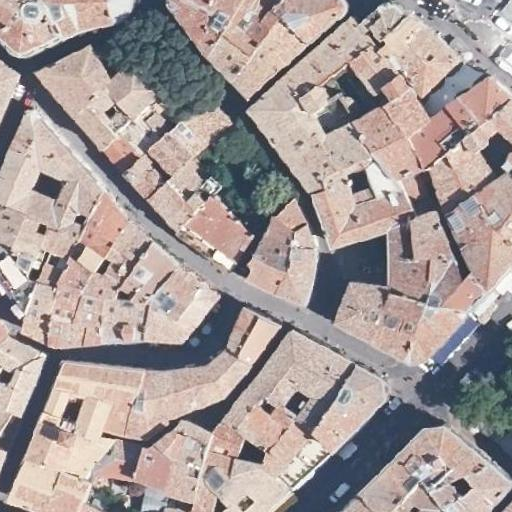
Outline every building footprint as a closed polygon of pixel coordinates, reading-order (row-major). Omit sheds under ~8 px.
[(62,35),(53,0),(0,0),(0,31),(13,44),(15,46),(17,47),(19,48),(21,48),(24,49),(27,49),(30,49),(32,48),(34,48),(35,47),(36,47),(37,46),(62,35)] [(53,0),(62,35),(83,25),(122,18),(124,16),(127,15),(130,13),(132,10),(134,8),(136,5),(137,2),(137,0),(53,0)] [(190,23),(210,50),(230,18),(241,0),(172,0),(173,1),(181,11),(190,23)] [(219,59),(233,74),(275,21),(266,13),(275,1),(275,0),(241,0),(230,18),(210,50),(214,54),(219,59)] [(275,0),(275,1),(306,41),(322,27),(345,6),(347,5),(348,4),(348,3),(348,2),(347,0),(275,0)] [(380,0),(374,6),(361,18),(376,35),(379,37),(410,8),(400,0),(380,0)] [(275,21),(233,74),(240,81),(250,92),(279,66),(286,60),(299,48),(306,41),(275,1),(266,13),(275,21)] [(379,37),(376,35),(351,55),(374,84),(377,88),(386,80),(394,93),(412,81),(420,94),(444,70),(461,53),(410,8),(379,37)] [(282,143),(314,186),(328,183),(325,170),(340,163),(329,125),(354,113),(359,110),(356,107),(357,105),(357,103),(357,101),(356,99),(354,94),(351,92),(347,89),(343,89),(330,71),(340,63),(351,55),(376,35),(361,18),(353,11),(347,16),(294,64),(253,104),(282,143)] [(93,40),(38,66),(72,105),(104,142),(119,128),(141,152),(171,125),(209,90),(179,66),(164,81),(156,71),(139,52),(114,74),(93,40)] [(0,121),(7,103),(20,69),(2,56),(0,54),(0,121)] [(427,160),(428,163),(431,161),(439,154),(475,124),(488,113),(511,94),(511,88),(493,70),(467,88),(433,113),(410,128),(427,160)] [(354,113),(397,174),(400,173),(428,163),(427,160),(410,128),(433,113),(426,102),(420,94),(412,81),(394,93),(387,98),(384,95),(359,110),(354,113)] [(224,106),(209,90),(171,125),(195,150),(233,116),(229,112),(224,106)] [(447,206),(477,186),(489,206),(498,219),(511,232),(511,94),(488,113),(475,124),(439,154),(431,161),(434,169),(445,200),(447,206)] [(68,142),(33,103),(30,103),(27,110),(0,177),(0,230),(15,237),(16,238),(38,250),(49,254),(44,265),(62,272),(66,264),(83,227),(74,222),(79,212),(88,217),(92,208),(104,183),(78,154),(68,142)] [(335,240),(364,231),(392,223),(422,217),(397,174),(354,113),(329,125),(340,163),(325,170),(328,183),(314,186),(335,240)] [(141,152),(126,166),(138,178),(150,191),(192,153),(195,150),(171,125),(141,152)] [(119,128),(104,142),(108,148),(116,156),(126,166),(141,152),(119,128)] [(223,179),(195,150),(192,153),(150,191),(162,205),(178,221),(180,223),(214,187),(216,186),(223,179)] [(428,163),(400,173),(404,179),(426,172),(434,169),(431,161),(428,163)] [(426,172),(404,179),(421,208),(439,202),(426,172)] [(261,220),(223,179),(216,186),(214,187),(255,229),(261,220)] [(118,199),(104,183),(92,208),(88,217),(83,227),(66,264),(62,272),(60,280),(54,309),(77,312),(87,286),(91,277),(98,262),(108,248),(131,214),(121,202),(118,199)] [(472,250),(478,260),(491,284),(495,278),(511,259),(511,232),(498,219),(489,206),(477,186),(447,206),(472,250)] [(214,187),(180,223),(183,226),(195,235),(232,265),(243,249),(255,229),(214,187)] [(243,249),(232,265),(256,276),(279,286),(282,281),(292,263),(295,240),(318,242),(311,225),(309,218),(299,198),(298,197),(297,193),(296,192),(277,208),(268,226),(261,220),(255,229),(243,249)] [(392,223),(393,235),(393,279),(393,282),(430,292),(430,293),(430,297),(440,299),(445,299),(470,307),(478,299),(491,284),(478,260),(472,250),(447,206),(422,217),(392,223)] [(150,230),(131,214),(108,248),(114,253),(105,267),(98,262),(91,277),(87,286),(77,312),(54,309),(53,315),(51,334),(60,338),(69,337),(107,335),(108,315),(111,290),(118,290),(124,281),(155,235),(150,230)] [(15,237),(0,230),(0,269),(2,272),(28,310),(40,274),(33,271),(32,271),(32,270),(38,250),(16,238),(15,237)] [(171,248),(155,235),(124,281),(136,287),(133,292),(151,295),(152,295),(153,294),(155,293),(155,292),(182,257),(171,248)] [(282,281),(279,286),(293,292),(304,298),(307,298),(308,297),(315,273),(318,254),(318,247),(318,242),(295,240),(292,263),(282,281)] [(151,295),(148,332),(158,332),(185,335),(222,289),(212,282),(201,272),(182,257),(155,292),(155,293),(153,294),(152,295),(151,295)] [(60,280),(62,272),(44,265),(40,274),(60,280)] [(40,274),(28,310),(23,324),(43,331),(51,334),(53,315),(54,309),(60,280),(40,274)] [(393,282),(393,279),(372,277),(353,275),(338,316),(359,328),(376,337),(392,283),(393,282)] [(430,292),(393,282),(392,283),(376,337),(391,345),(412,356),(427,356),(436,345),(449,330),(470,307),(445,299),(440,299),(430,297),(430,293),(430,292)] [(108,315),(107,335),(127,334),(143,333),(148,332),(151,295),(133,292),(118,290),(111,290),(108,315)] [(233,338),(232,339),(242,347),(264,309),(254,304),(246,300),(240,317),(233,338)] [(242,347),(254,357),(264,343),(282,318),(273,313),(264,309),(242,347)] [(0,470),(8,450),(49,346),(11,330),(8,325),(6,323),(3,318),(0,313),(0,470)] [(327,340),(295,323),(265,362),(260,368),(250,380),(225,412),(268,444),(265,461),(293,484),(301,478),(314,466),(335,446),(317,424),(317,423),(359,358),(327,340)] [(185,362),(191,402),(224,389),(226,389),(247,366),(254,357),(242,347),(232,339),(214,356),(212,357),(196,360),(185,362)] [(42,418),(29,451),(19,472),(10,492),(14,494),(65,511),(77,511),(85,494),(93,474),(85,471),(89,466),(96,457),(117,433),(102,430),(104,420),(129,427),(148,363),(109,359),(67,355),(46,408),(42,418)] [(317,424),(335,446),(371,412),(390,393),(386,372),(375,366),(359,358),(317,423),(317,424)] [(170,364),(148,363),(129,427),(131,427),(151,430),(171,415),(170,410),(191,402),(185,362),(170,364)] [(146,438),(137,472),(152,477),(168,483),(168,485),(173,487),(197,494),(214,426),(205,421),(199,418),(184,411),(176,420),(153,439),(146,438)] [(260,511),(262,511),(273,501),(293,484),(265,461),(268,444),(225,412),(214,426),(197,494),(173,487),(168,485),(161,511),(260,511)] [(426,473),(434,486),(452,477),(468,469),(490,458),(467,438),(449,422),(429,426),(423,432),(412,443),(424,454),(426,456),(431,466),(432,468),(426,473)] [(117,433),(96,457),(95,466),(99,467),(137,472),(146,438),(117,433)] [(370,484),(364,491),(381,506),(387,511),(390,511),(422,477),(426,473),(432,468),(431,466),(426,456),(424,454),(412,443),(387,467),(370,484)] [(450,507),(454,511),(488,511),(499,500),(506,492),(511,485),(511,476),(500,466),(490,458),(468,469),(477,482),(466,492),(452,477),(434,486),(450,507)] [(387,511),(381,506),(364,491),(352,501),(344,509),(347,511),(446,511),(450,507),(434,486),(426,473),(390,511),(387,511)] [(168,483),(152,477),(144,511),(161,511),(168,485),(168,483)] [(120,511),(85,494),(77,511),(24,511),(12,509),(9,511),(120,511)] [(511,511),(511,503),(503,511),(511,511)]
